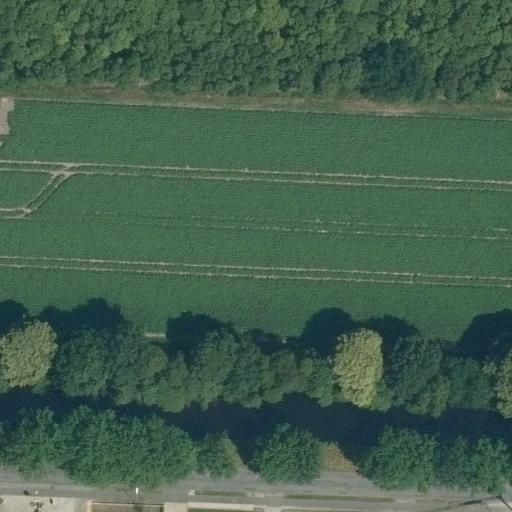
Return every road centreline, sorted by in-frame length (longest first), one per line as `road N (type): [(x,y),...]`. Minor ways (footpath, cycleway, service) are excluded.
road 1 (tertiary): [(0,473),(511,495)]
road 2 (track): [(0,338),(511,358)]
